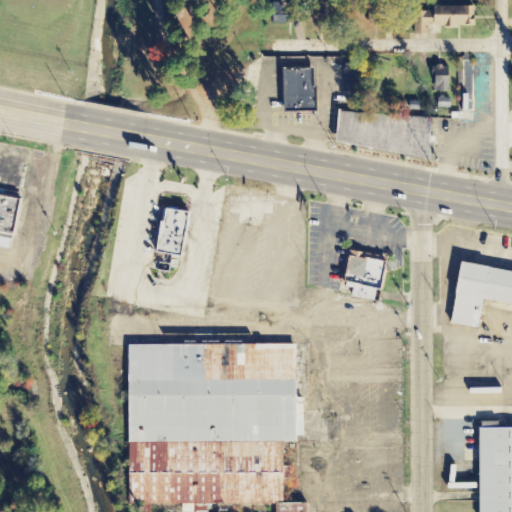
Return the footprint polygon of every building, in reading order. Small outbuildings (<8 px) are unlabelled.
[(292,25),(293,7),(273,6),(272,24),(292,25)] [(476,8),(438,7),(438,12),(416,12),(416,35),(429,36),(429,28),(476,28),(476,8)] [(364,65),(346,65),(347,100),(365,100),(364,65)] [(451,93),(452,68),(437,67),(436,93),(451,93)] [(318,70),(284,70),(286,114),(319,113),(318,70)] [(436,122),(341,111),(337,146),(432,157),(436,122)] [(0,193),(0,233),(19,238),(26,199),(0,193)] [(171,210),(169,223),(165,222),(161,253),(185,257),(192,214),(171,210)] [(377,303),(378,291),(384,292),(388,263),(367,259),(367,254),(355,252),(347,298),(377,303)] [(481,299),(511,303),(511,269),(458,262),(449,323),(477,327),(481,299)] [(126,343),(127,504),(274,503),(274,511),(305,511),(305,503),(283,503),(282,441),(294,441),(294,342),(126,343)] [(477,511),(511,511),(511,426),(478,426),(477,511)]
